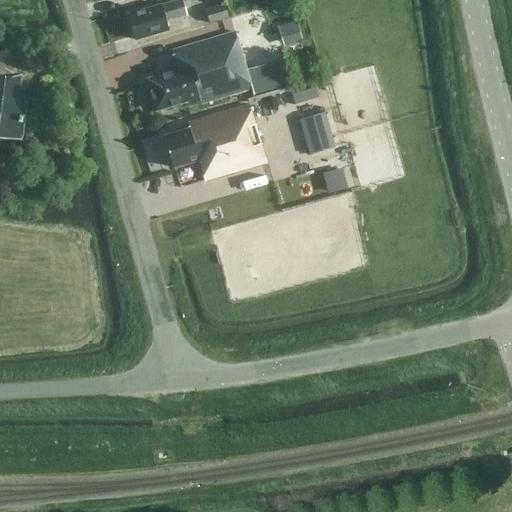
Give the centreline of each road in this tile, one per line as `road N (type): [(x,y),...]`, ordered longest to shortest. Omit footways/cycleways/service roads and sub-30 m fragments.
road 1 (unclassified): [(173,383),(73,0)]
road 2 (unclassified): [(173,383),(334,362),(511,322)]
road 3 (unclassified): [(0,391),(173,383)]
road 4 (tertiary): [(511,165),(472,0)]
